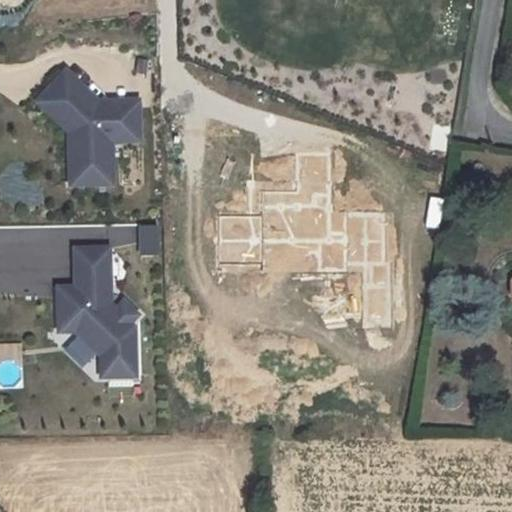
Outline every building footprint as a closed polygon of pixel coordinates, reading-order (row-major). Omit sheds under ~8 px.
[(34,103),(42,110),(71,79),(63,72),(34,103)] [(67,133),(69,186),(111,184),(110,141),(138,140),(136,108),(103,109),(96,102),(71,79),(42,110),(67,133)] [(136,100),(96,102),(103,109),(136,108),(136,100)] [(298,191),(331,190),(329,153),(297,153),(298,191)] [(298,191),(262,192),(262,217),(263,242),(320,242),(331,242),(331,190),(298,191)] [(345,214),(345,242),(346,264),(365,263),(384,263),(384,214),(345,214)] [(262,217),(220,217),(221,265),(263,264),(263,242),(262,217)] [(345,242),(331,242),(320,242),(320,270),(346,270),(346,264),(345,242)] [(76,298),(58,299),(59,332),(80,332),(101,351),(102,377),(136,376),(134,327),(129,322),(124,322),(124,317),(110,304),(108,248),(74,250),(75,288),(76,298)] [(384,263),(365,263),(367,327),(390,327),(389,263),(384,263)] [(57,289),(58,299),(76,298),(75,288),(57,289)]
